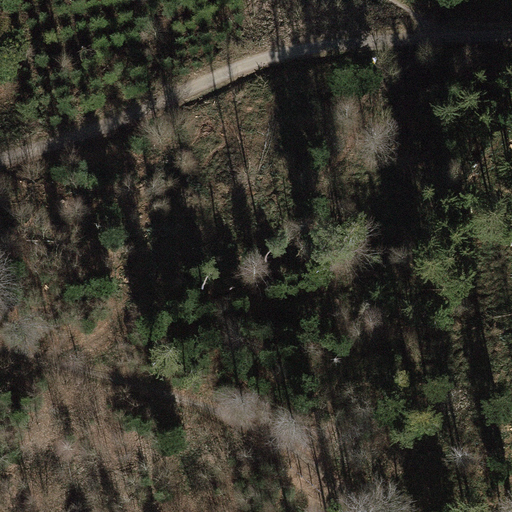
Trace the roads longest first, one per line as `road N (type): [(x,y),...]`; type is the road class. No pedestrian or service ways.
road 1 (track): [(511,36),(301,48),(0,159)]
road 2 (track): [(0,349),(202,407),(348,481)]
